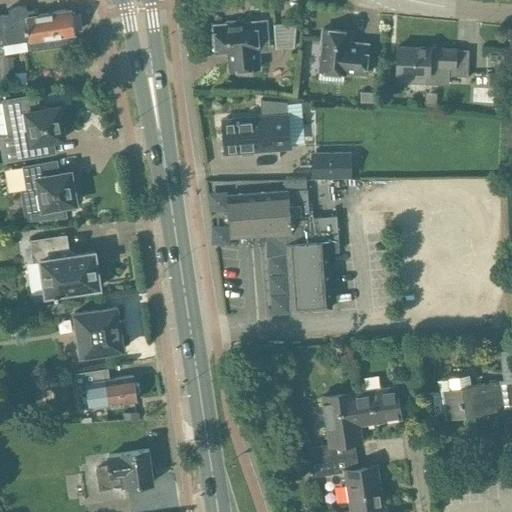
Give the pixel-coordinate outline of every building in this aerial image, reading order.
[(0,45),(27,41),(29,51),(70,45),(69,35),(75,34),(72,10),(36,15),(35,11),(27,12),(27,6),(9,9),(10,15),(0,16),(0,45)] [(261,68),(259,50),(269,49),(266,21),(244,23),(244,20),(227,21),(227,25),(215,26),(217,54),(228,53),(230,71),(261,68)] [(294,24),(273,26),(275,49),(293,48),(294,24)] [(324,29),(319,71),(365,75),(368,45),(350,43),(351,32),(324,29)] [(398,83),(448,85),(449,76),(468,77),(469,51),(459,51),(434,50),(434,49),(400,47),(399,75),(398,83)] [(4,57),(6,82),(16,81),(14,57),(4,57)] [(491,73),(490,86),(501,87),(502,74),(491,73)] [(361,92),(361,103),(378,103),(378,92),(361,92)] [(60,107),(43,110),(40,93),(2,100),(9,135),(18,132),(22,159),(55,153),(53,140),(65,138),(60,107)] [(261,117),(223,120),(225,152),(265,149),(265,148),(291,146),(290,143),(288,115),(287,103),(287,101),(260,99),(261,117)] [(312,153),(312,177),(352,177),(352,153),(312,153)] [(71,172),(59,174),(57,162),(24,167),(28,189),(23,191),(27,221),(69,217),(66,206),(77,204),(71,172)] [(226,211),(223,215),(223,220),(227,223),(231,224),(232,238),(264,236),(267,236),(270,236),(271,248),(277,252),(289,252),(289,253),(289,257),(293,310),(331,308),(328,252),(340,252),(339,240),(337,216),(309,218),(307,188),(304,189),(285,190),(229,194),(230,211),(226,211)] [(77,252),(69,248),(67,234),(30,239),(33,263),(39,262),(44,297),(103,289),(97,249),(77,252)] [(80,312),(75,313),(81,355),(87,354),(100,352),(124,348),(117,306),(80,312)] [(511,337),(498,337),(502,372),(511,370),(511,337)] [(75,375),(81,410),(112,405),(113,409),(126,407),(125,403),(137,401),(133,375),(109,379),(107,370),(75,375)] [(394,388),(358,393),(363,427),(403,421),(399,397),(411,395),(408,372),(392,374),(394,388)] [(440,390),(437,391),(440,413),(448,412),(449,417),(488,411),(488,409),(503,407),(504,413),(505,413),(504,410),(500,382),(470,386),(469,375),(439,379),(440,390)] [(511,379),(503,381),(500,382),(504,410),(511,408),(511,379)] [(363,427),(358,393),(324,399),(331,444),(308,447),(310,462),(337,458),(335,446),(365,441),(363,427)] [(147,436),(102,442),(105,463),(96,464),(97,476),(92,477),(94,496),(109,494),(111,511),(136,511),(157,509),(147,436)] [(312,476),(339,473),(337,458),(310,462),(312,476)] [(354,511),(384,508),(378,465),(346,470),(351,511),(354,511)]
